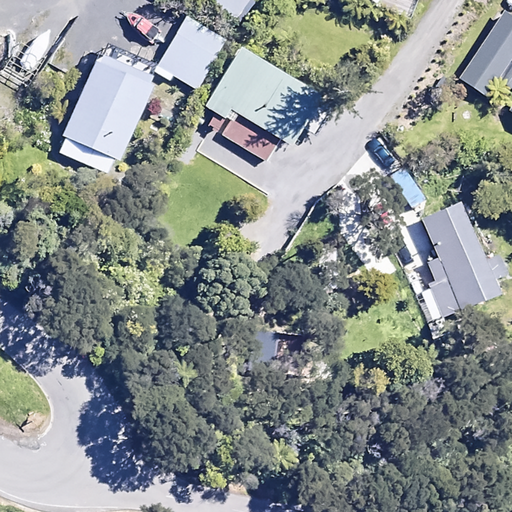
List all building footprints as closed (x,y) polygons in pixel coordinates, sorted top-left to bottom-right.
[(249,0),(216,0),(212,6),(235,21),(249,0)] [(357,0),(408,21),(417,0),(357,0)] [(69,20),(53,10),(33,41),(50,51),(69,20)] [(511,18),(503,12),(458,82),(485,100),(497,81),(511,90),(511,106),(508,112),(511,114),(511,18)] [(224,45),(184,21),(157,65),(196,89),(224,45)] [(267,164),(280,142),(287,147),(318,97),(238,48),(207,99),(236,116),(223,137),(267,164)] [(61,139),(64,141),(58,156),(108,176),(114,162),(120,164),(151,87),(92,64),(61,139)] [(427,286),(443,320),(499,296),(459,204),(419,221),(444,279),(427,286)]
